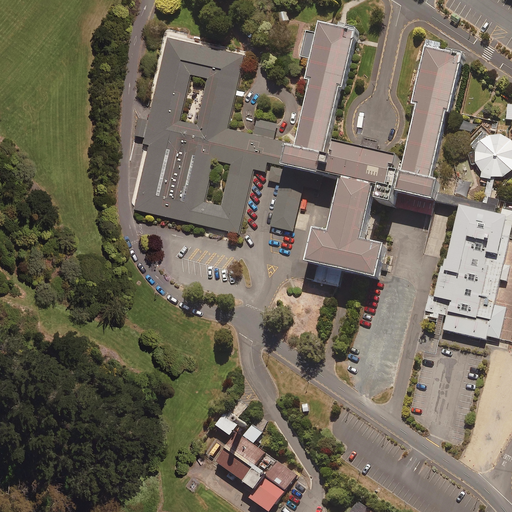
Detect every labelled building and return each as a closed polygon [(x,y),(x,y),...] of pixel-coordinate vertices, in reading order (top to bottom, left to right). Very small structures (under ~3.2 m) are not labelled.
[(322,233),(313,268),(371,281),(387,285),(389,275),(395,251),(372,245),(385,191),(444,205),(446,196),(448,187),(436,184),(452,115),(457,116),(470,60),(470,59),(445,53),(431,50),(418,108),(422,109),(414,143),(411,158),(410,161),(392,157),(376,153),(367,151),(364,150),(333,143),(334,140),(338,120),(345,91),(348,92),(362,35),(346,31),(325,26),(312,82),(316,83),(300,152),(295,151),(291,170),(350,184),(338,237),(322,233)] [(137,138),(147,140),(146,147),(151,148),(136,212),(243,237),(256,181),(258,172),(270,175),(272,165),(289,169),(293,150),(294,146),(278,142),(278,140),(281,126),(261,122),(258,137),(231,131),(248,58),(172,40),(152,123),(147,122),(141,121),(137,138)] [(511,139),(507,137),(500,136),(493,138),(486,141),(482,147),(479,154),(479,161),(481,168),(485,174),(484,179),(491,181),(486,205),(492,206),(494,199),(498,180),(505,180),(511,177),(511,176),(511,139)] [(273,228),(296,233),(310,176),(275,168),(273,176),(272,183),(283,185),(273,228)] [(486,205),(446,196),(444,205),(463,209),(441,300),(435,299),(430,320),(452,325),(451,331),(491,341),(491,337),(503,340),(509,311),(498,308),(505,281),(510,282),(511,273),(511,268),(508,267),(511,250),(511,203),(505,202),(498,200),(494,199),(492,206),(486,205)] [(344,278),(311,270),(308,282),(342,289),(344,278)] [(239,415),(230,410),(218,429),(232,438),(215,462),(263,494),(257,502),(271,511),(276,511),(301,476),(260,448),(269,436),(266,434),(262,431),(256,427),(248,439),(241,434),(249,422),(239,415)] [(218,445),(211,455),(215,458),(222,448),(218,445)] [(373,511),(357,500),(348,511),(373,511)]
